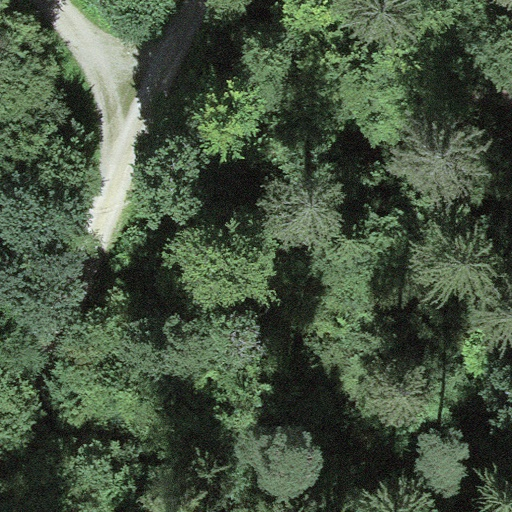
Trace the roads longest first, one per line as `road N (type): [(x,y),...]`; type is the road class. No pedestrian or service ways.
road 1 (track): [(0,464),(137,93),(185,0)]
road 2 (track): [(137,93),(43,0)]
